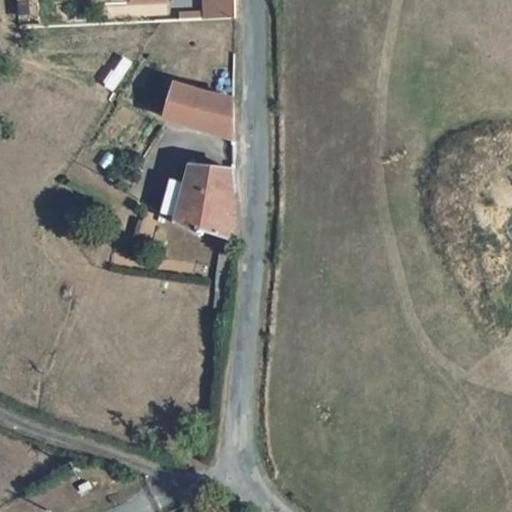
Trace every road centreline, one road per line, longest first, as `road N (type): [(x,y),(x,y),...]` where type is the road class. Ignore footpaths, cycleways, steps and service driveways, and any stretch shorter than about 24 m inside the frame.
road 1 (unclassified): [(253,0),(257,226),(236,431),(240,480),(280,511)]
road 2 (track): [(180,472),(0,396)]
